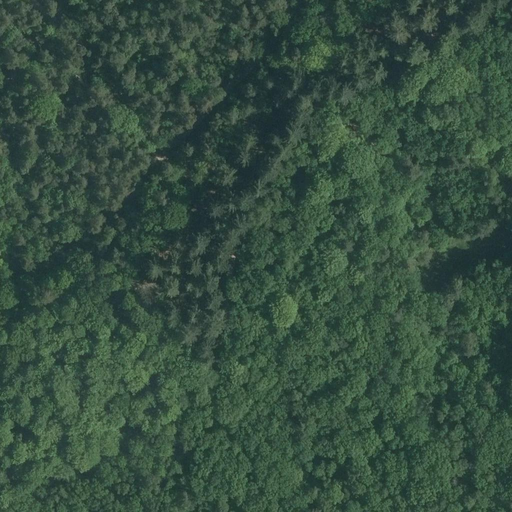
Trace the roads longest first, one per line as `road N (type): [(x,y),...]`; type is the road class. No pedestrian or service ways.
road 1 (track): [(243,187),(222,265),(195,511)]
road 2 (track): [(0,390),(146,306),(185,268),(243,187)]
road 3 (track): [(241,205),(319,99),(396,74),(481,19)]
road 4 (track): [(107,209),(309,0)]
road 5 (track): [(0,486),(207,377)]
road 6 (track): [(175,142),(139,118),(29,0)]
road 7 (track): [(137,256),(254,104)]
road 8 (track): [(351,0),(297,49),(254,104)]
road 9 (track): [(0,251),(26,268),(43,264),(107,209)]
